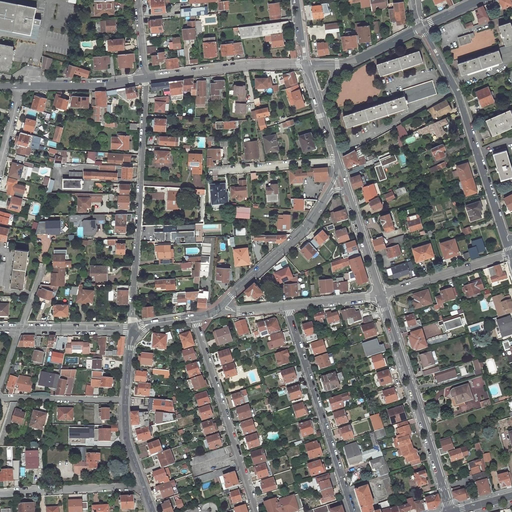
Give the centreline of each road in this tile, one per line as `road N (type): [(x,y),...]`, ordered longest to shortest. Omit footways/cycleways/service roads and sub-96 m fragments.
road 1 (residential): [(134,330),(146,77)]
road 2 (residential): [(506,245),(462,106),(419,28)]
road 3 (residential): [(381,296),(451,511)]
road 4 (residential): [(352,511),(287,306)]
road 5 (residential): [(256,511),(194,317)]
road 6 (residential): [(306,64),(146,77)]
road 7 (residential): [(222,305),(303,228),(327,192)]
road 8 (residential): [(142,484),(0,491)]
road 9 (residential): [(381,296),(510,255)]
road 10 (residential): [(146,77),(16,87)]
road 11 (residential): [(124,400),(0,396)]
road 12 (residential): [(337,160),(217,169)]
